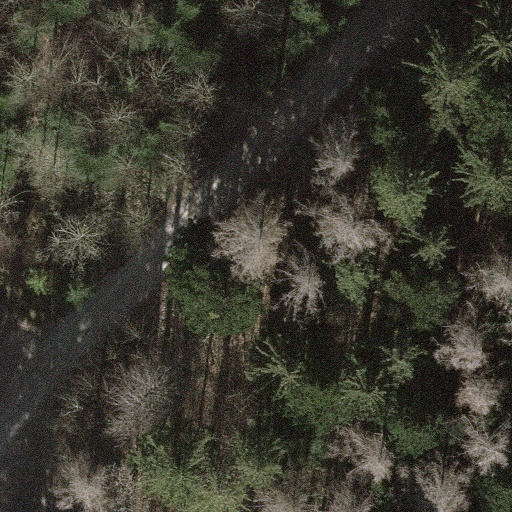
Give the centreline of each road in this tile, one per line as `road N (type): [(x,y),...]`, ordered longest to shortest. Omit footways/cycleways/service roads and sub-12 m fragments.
road 1 (track): [(8,420),(318,95),(396,0)]
road 2 (track): [(8,420),(90,511)]
